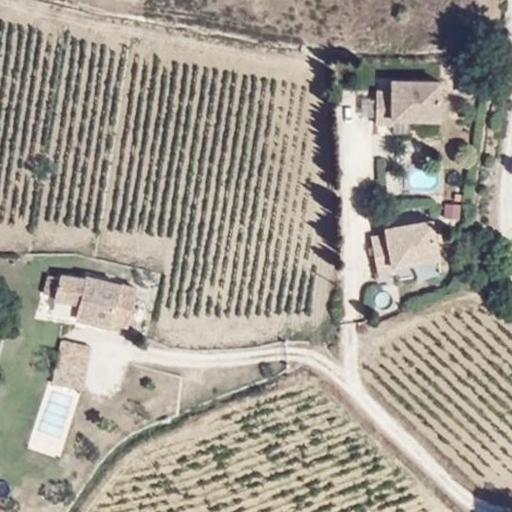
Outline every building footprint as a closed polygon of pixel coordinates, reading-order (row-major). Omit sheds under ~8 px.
[(449,57),(403,57),(403,69),(385,69),(386,104),(402,104),(402,96),(448,96),(449,57)] [(361,97),(360,118),(373,119),(374,98),(361,97)] [(449,233),(445,195),(399,200),(399,206),(384,208),(388,245),(405,243),(404,238),(449,233)] [(85,302),(120,310),(130,269),(94,262),(94,264),(69,259),(69,261),(58,259),(54,276),(65,278),(65,282),(88,287),(85,302)] [(63,362),(90,370),(101,326),(74,319),(63,362)] [(62,456),(75,395),(49,389),(36,450),(62,456)]
